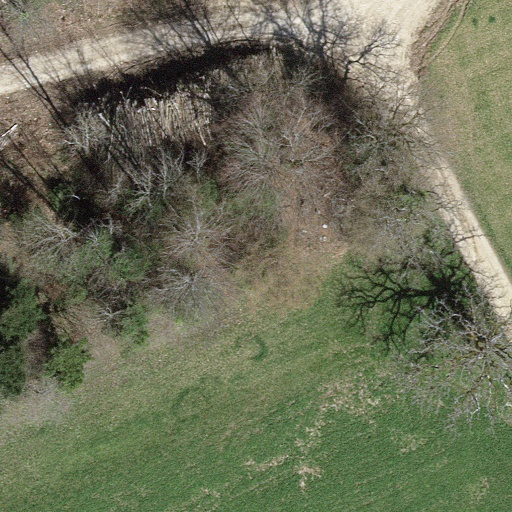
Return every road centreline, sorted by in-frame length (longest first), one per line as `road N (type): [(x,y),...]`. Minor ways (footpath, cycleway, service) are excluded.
road 1 (track): [(358,4),(96,53),(0,83)]
road 2 (track): [(358,4),(511,334)]
